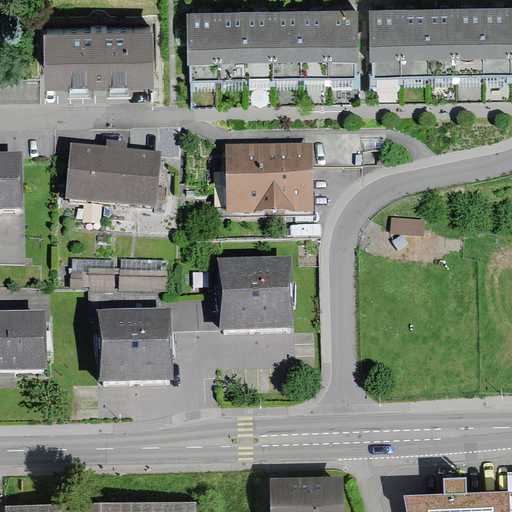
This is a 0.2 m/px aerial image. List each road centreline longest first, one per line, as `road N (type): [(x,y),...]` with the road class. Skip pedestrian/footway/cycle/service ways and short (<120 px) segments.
road 1 (residential): [(345,438),(343,260),(351,220),(391,188),(511,159)]
road 2 (secondary): [(345,438),(0,451)]
road 3 (unclassified): [(0,118),(173,115)]
road 4 (secondary): [(511,429),(345,438)]
